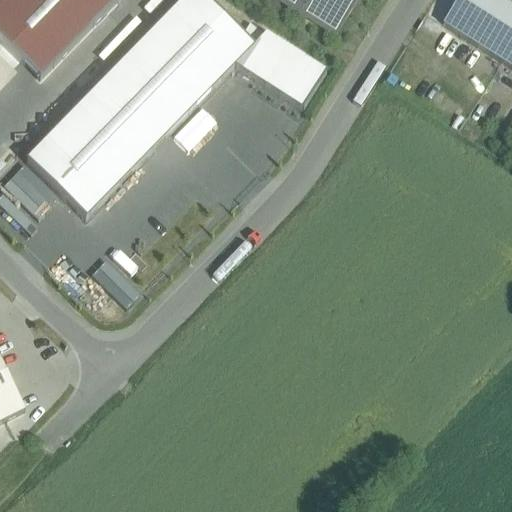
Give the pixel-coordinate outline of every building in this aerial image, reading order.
[(121,0),(8,0),(0,9),(0,45),(39,84),(121,0)] [(242,41),(199,0),(190,0),(26,168),(85,226),(234,72),(254,52),(253,52),(242,41)] [(270,0),(334,40),(359,0),(270,0)] [(511,74),(511,12),(493,0),(460,0),(442,29),(511,74)] [(249,30),(242,41),(253,52),(265,40),(249,30)] [(254,52),(234,72),(302,116),(326,79),(265,40),(253,52),(254,52)] [(0,427),(24,416),(0,368),(0,427)]
